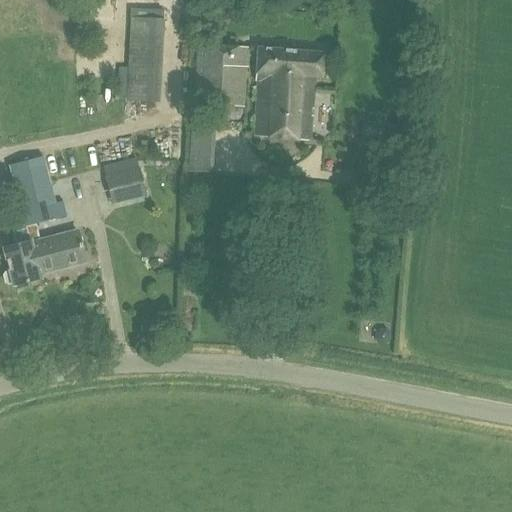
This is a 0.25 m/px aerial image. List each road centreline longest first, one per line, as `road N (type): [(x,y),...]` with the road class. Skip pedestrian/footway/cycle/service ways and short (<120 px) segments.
road 1 (tertiary): [(0,388),(102,366),(196,366),(290,372),(511,415)]
road 2 (unknown): [(266,161),(285,189),(290,372)]
road 3 (unknown): [(88,182),(139,366)]
